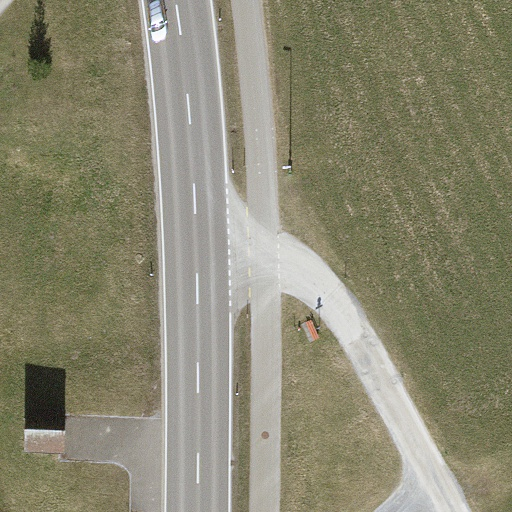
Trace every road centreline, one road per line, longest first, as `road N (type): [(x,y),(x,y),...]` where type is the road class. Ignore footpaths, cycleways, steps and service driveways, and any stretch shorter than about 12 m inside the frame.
road 1 (secondary): [(197,511),(197,255),(175,0)]
road 2 (track): [(197,255),(264,256),(328,300),(449,511)]
